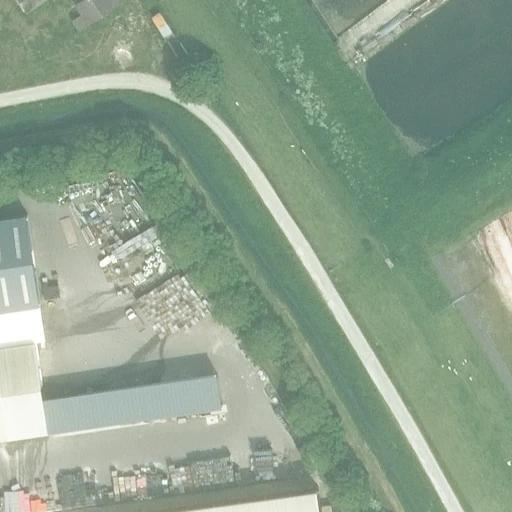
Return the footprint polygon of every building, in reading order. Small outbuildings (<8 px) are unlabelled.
[(18,0),(27,12),(44,0),(18,0)] [(51,0),(47,4),(55,16),(78,0),(51,0)] [(78,29),(115,5),(112,0),(82,0),(77,3),(84,13),(73,20),(78,29)] [(28,216),(0,219),(0,309),(41,304),(28,216)] [(0,439),(9,438),(49,432),(45,408),(39,368),(36,345),(36,342),(0,347),(0,439)] [(321,511),(318,488),(144,511),(321,511)]
